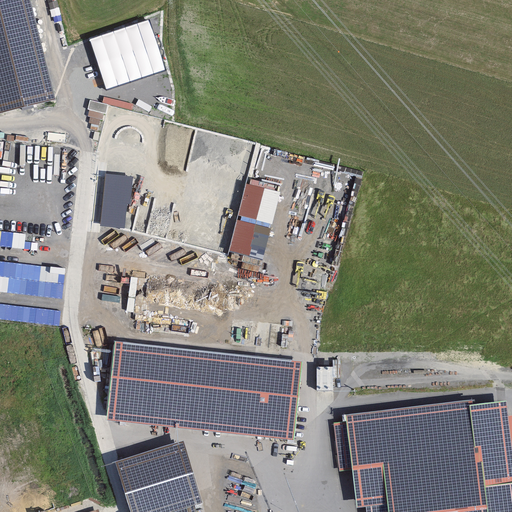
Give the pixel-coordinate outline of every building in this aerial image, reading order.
[(31,0),(0,0),(0,114),(57,100),(31,0)] [(157,19),(60,46),(65,65),(113,52),(111,45),(138,38),(140,47),(163,41),(157,19)] [(161,103),(175,100),(172,90),(159,93),(161,103)] [(92,100),(87,124),(103,127),(108,103),(92,100)] [(261,259),(278,192),(248,184),(230,251),(261,259)] [(0,291),(64,296),(66,266),(0,261),(0,291)] [(0,303),(0,319),(61,324),(62,309),(0,303)] [(116,339),(108,417),(296,436),(304,357),(116,339)] [(318,365),(317,389),(336,390),(337,366),(318,365)] [(511,511),(511,429),(508,396),(347,416),(348,422),(332,424),(338,470),(351,468),(356,507),(368,506),(368,511),(511,511)] [(187,443),(116,464),(130,511),(193,511),(193,509),(205,505),(187,443)]
